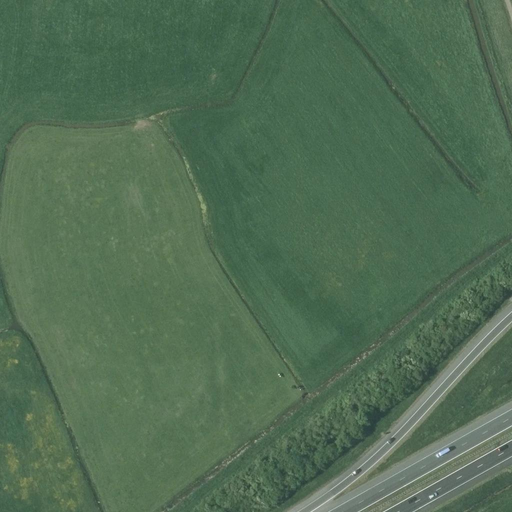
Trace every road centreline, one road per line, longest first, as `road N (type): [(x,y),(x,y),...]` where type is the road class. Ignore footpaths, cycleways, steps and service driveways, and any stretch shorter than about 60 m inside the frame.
road 1 (motorway): [(511,317),(372,462),(304,511)]
road 2 (motorway): [(511,417),(344,511)]
road 3 (motorway): [(398,511),(511,448)]
